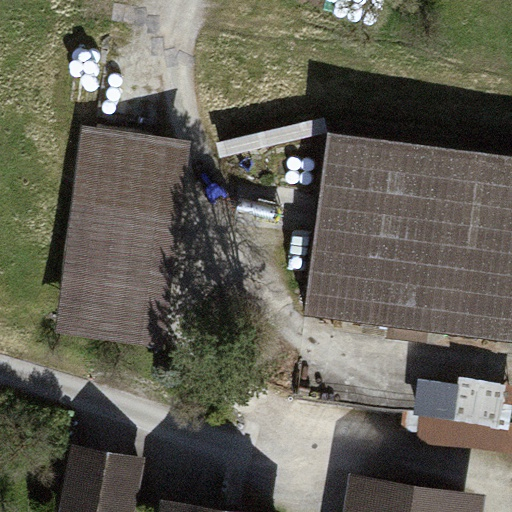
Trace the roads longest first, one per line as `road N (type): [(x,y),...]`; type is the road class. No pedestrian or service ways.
road 1 (residential): [(0,371),(263,451),(511,485)]
road 2 (track): [(178,0),(166,61),(204,179),(194,283),(202,343),(221,372),(319,459)]
road 3 (track): [(204,211),(316,344),(356,359),(508,379)]
